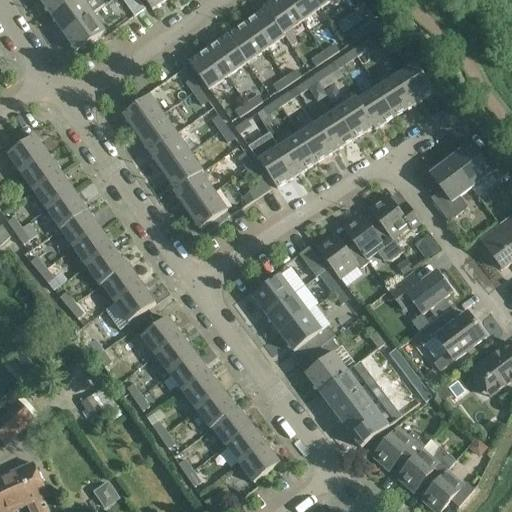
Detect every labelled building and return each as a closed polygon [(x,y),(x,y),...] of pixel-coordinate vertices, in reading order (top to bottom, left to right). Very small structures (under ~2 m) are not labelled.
[(39,0),(51,17),(75,0),(39,0)] [(75,0),(51,17),(64,36),(93,15),(104,8),(97,0),(75,0)] [(138,0),(122,0),(135,18),(145,10),(138,0)] [(144,0),(153,12),(169,0),(144,0)] [(285,0),(278,0),(264,10),(265,12),(266,12),(283,37),(302,24),(285,0)] [(285,0),(302,24),(321,11),(313,0),(285,0)] [(313,0),(321,11),(336,0),(313,0)] [(247,25),(266,52),(285,39),(283,37),(266,12),(265,12),(247,25)] [(107,35),(93,15),(64,36),(78,55),(107,35)] [(372,31),(376,36),(377,38),(389,30),(384,23),(372,31)] [(247,66),(266,52),(247,25),(228,39),(247,66)] [(361,30),(350,37),(354,44),(366,35),(362,29),(361,30)] [(209,52),(228,79),(247,66),(228,39),(209,52)] [(364,44),(353,51),(357,59),(369,51),(364,44)] [(328,61),(339,54),(335,47),(323,54),(328,61)] [(353,51),(340,60),(345,67),(357,59),(353,51)] [(209,52),(190,65),(209,92),(228,79),(209,52)] [(323,54),(312,62),(316,69),(328,61),(323,54)] [(319,84),(323,82),(327,88),(334,83),(331,77),(339,72),(334,64),(315,77),(319,84)] [(415,106),(434,94),(417,66),(397,78),(415,106)] [(290,87),(301,79),(297,72),(285,80),(290,87)] [(315,77),(303,85),(308,92),(319,84),(315,77)] [(415,106),(397,78),(378,91),(395,118),(415,106)] [(201,91),(193,80),(186,85),(194,96),(201,91)] [(285,80),(274,87),(278,95),(290,87),(285,80)] [(194,96),(202,108),(209,103),(201,91),(194,96)] [(378,91),(358,103),(374,128),(374,129),(375,131),(395,118),(378,91)] [(281,110),(293,102),(288,95),(276,103),(281,110)] [(251,112),(263,104),(259,97),(246,105),(251,112)] [(137,136),(164,117),(151,98),(123,117),(137,136)] [(355,141),(374,129),(374,128),(358,103),(357,101),(337,113),(355,141)] [(276,103),(265,110),(270,117),(281,110),(276,103)] [(246,105),(235,113),(240,120),(251,112),(246,105)] [(336,153),(355,141),(337,113),(318,125),(336,153)] [(177,136),(164,117),(137,136),(150,155),(177,136)] [(212,122),(221,134),(227,129),(219,117),(212,122)] [(240,137),(252,129),(248,122),(235,130),(240,137)] [(316,165),(336,153),(318,125),(298,138),(316,165)] [(227,129),(221,134),(229,145),(236,141),(227,129)] [(163,174),(190,155),(177,136),(150,155),(163,174)] [(48,156),(35,137),(8,156),(21,175),(48,156)] [(279,150),(297,178),(316,165),(298,138),(279,150)] [(470,147),(451,162),(472,190),(491,175),(497,184),(509,175),(491,151),(480,160),(470,147)] [(279,150),(259,162),(277,190),(297,178),(279,150)] [(204,174),(190,155),(163,174),(176,192),(174,194),(204,174)] [(254,167),(245,155),(238,160),(247,172),(254,167)] [(35,194),(62,175),(48,156),(21,175),(35,194)] [(472,190),(451,162),(431,177),(446,196),(435,205),(449,224),(468,210),(460,199),(472,190)] [(247,172),(254,183),(262,178),(254,167),(247,172)] [(215,194),(202,176),(204,174),(174,194),(188,213),(215,194)] [(75,194),(62,175),(35,194),(48,213),(75,194)] [(262,178),(255,183),(258,187),(249,193),(255,202),(270,192),(262,178)] [(88,213),(75,194),(48,213),(61,232),(88,213)] [(188,213),(201,232),(228,213),(215,194),(188,213)] [(413,232),(422,225),(408,206),(398,213),(387,198),(370,211),(381,226),(393,242),(393,241),(410,228),(413,232)] [(101,232),(88,213),(61,232),(74,251),(101,232)] [(511,217),(501,226),(480,242),(488,251),(503,272),(511,265),(511,217)] [(355,245),(367,261),(377,254),(383,262),(392,263),(403,255),(393,241),(393,242),(381,226),(372,232),(361,218),(344,231),(345,232),(355,245)] [(23,231),(15,219),(8,224),(16,236),(23,231)] [(11,238),(6,231),(0,236),(0,247),(0,248),(11,238)] [(16,236),(24,247),(31,242),(23,231),(16,236)] [(115,251),(101,232),(74,251),(88,270),(115,251)] [(361,271),(370,265),(367,261),(355,245),(346,252),(335,238),(318,251),(340,281),(358,268),(361,271)] [(430,238),(416,247),(426,262),(440,252),(430,238)] [(130,268),(129,267),(127,269),(115,251),(88,270),(101,289),(103,287),(130,268)] [(315,280),(320,277),(326,273),(309,251),(299,258),(315,280)] [(46,270),(37,259),(31,265),(40,275),(46,270)] [(405,278),(415,271),(407,261),(397,268),(405,278)] [(143,287),(130,268),(103,287),(116,306),(143,287)] [(40,275),(49,286),(55,281),(46,270),(40,275)] [(407,281),(390,293),(404,312),(413,305),(423,317),(431,311),(438,321),(452,310),(445,301),(453,295),(437,274),(423,284),(414,291),(407,281)] [(266,317),(295,296),(280,277),(252,299),(266,317)] [(325,284),(333,296),(340,290),(332,279),(325,284)] [(143,287),(116,306),(129,325),(156,306),(143,287)] [(349,302),(340,290),(333,296),(342,307),(349,302)] [(76,305),(67,294),(60,300),(69,311),(76,305)] [(308,315),(295,296),(266,317),(280,336),(308,315)] [(69,311),(78,322),(85,316),(76,305),(69,311)] [(435,365),(441,373),(486,340),(468,316),(460,322),(452,310),(438,321),(415,338),(423,349),(436,340),(448,356),(435,365)] [(322,333),(308,315),(280,336),(294,354),(304,347),(312,356),(332,341),(335,338),(328,329),(322,333)] [(182,338),(168,320),(142,340),(156,358),(182,338)] [(377,335),(370,339),(379,351),(385,346),(377,335)] [(182,338),(156,358),(169,376),(196,356),(182,338)] [(340,351),(332,341),(312,356),(319,366),(306,376),(320,395),(348,374),(334,355),(340,351)] [(104,353),(97,342),(89,346),(97,358),(104,353)] [(511,345),(472,375),(491,399),(511,383),(511,345)] [(32,376),(42,366),(25,347),(15,357),(32,376)] [(395,356),(389,348),(380,355),(386,362),(395,356)] [(97,358),(105,370),(112,365),(104,353),(97,358)] [(196,356),(169,376),(183,395),(210,375),(196,356)] [(386,362),(391,369),(400,363),(395,356),(386,362)] [(348,374),(320,395),(334,413),(362,392),(374,383),(361,364),(356,368),(348,374)] [(407,364),(398,371),(403,378),(412,371),(407,364)] [(412,371),(403,378),(409,385),(418,378),(412,371)] [(432,371),(420,380),(429,392),(442,383),(432,371)] [(210,375),(183,395),(197,413),(224,393),(210,375)] [(362,392),(334,413),(348,432),(376,411),(388,401),(381,392),(374,383),(362,392)] [(413,391),(419,398),(428,392),(422,384),(413,391)] [(135,403),(142,398),(134,386),(127,391),(135,403)] [(419,398),(425,406),(433,399),(428,392),(419,398)] [(224,393),(197,413),(211,432),(239,410),(237,411),(224,393)] [(108,394),(85,411),(95,426),(119,409),(108,394)] [(135,403),(143,414),(150,410),(142,398),(135,403)] [(376,411),(348,432),(362,450),(390,429),(402,420),(388,401),(376,411)] [(16,403),(0,418),(0,441),(6,448),(34,421),(16,403)] [(443,408),(436,416),(446,424),(453,417),(443,408)] [(253,429),(239,410),(211,432),(213,431),(227,449),(253,429)] [(168,435),(160,424),(153,429),(161,440),(168,435)] [(267,447),(253,429),(227,449),(240,467),(267,447)] [(423,452),(426,449),(425,448),(417,441),(420,439),(413,433),(408,438),(398,430),(373,458),(389,473),(402,459),(410,466),(423,452)] [(488,433),(482,441),(489,447),(496,440),(488,433)] [(161,440),(169,452),(176,447),(168,435),(161,440)] [(479,440),(470,449),(479,457),(487,448),(479,440)] [(267,447),(240,467),(254,486),(281,466),(267,447)] [(432,460),(423,452),(410,466),(397,480),(414,495),(426,481),(434,488),(422,502),(447,473),(447,474),(448,474),(450,470),(456,464),(441,450),(432,460)] [(194,473),(186,462),(178,467),(187,478),(194,473)] [(34,465),(0,479),(0,511),(16,511),(28,507),(30,511),(49,511),(44,500),(49,498),(34,465)] [(187,478),(195,490),(202,485),(194,473),(187,478)] [(464,488),(448,474),(447,474),(447,473),(422,502),(433,511),(442,511),(451,502),(459,510),(475,492),(466,484),(464,488)] [(121,500),(110,484),(95,494),(106,510),(121,500)] [(220,511),(212,500),(205,504),(210,511),(220,511)]
